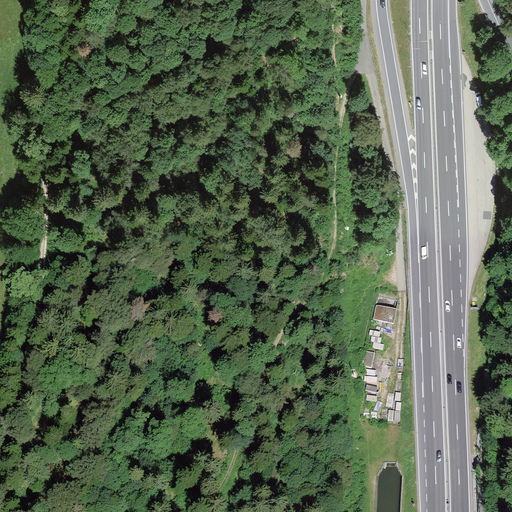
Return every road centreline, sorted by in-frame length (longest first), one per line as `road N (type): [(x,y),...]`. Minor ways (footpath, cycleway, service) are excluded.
road 1 (track): [(191,511),(322,242),(337,109),(365,47)]
road 2 (track): [(46,0),(36,74),(51,200),(21,392),(0,450)]
road 3 (motorway): [(460,511),(441,64)]
road 4 (motorway): [(381,0),(429,279)]
road 5 (motorway): [(419,0),(429,279)]
road 6 (motorway): [(429,279),(438,511)]
